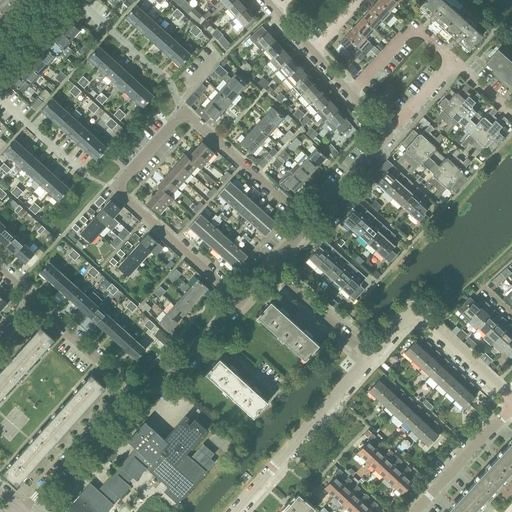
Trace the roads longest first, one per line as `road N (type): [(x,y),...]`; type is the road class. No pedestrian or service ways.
road 1 (residential): [(179,102),(111,182),(240,298)]
road 2 (residential): [(237,511),(371,360)]
road 3 (residential): [(309,219),(179,102)]
road 4 (residential): [(25,511),(133,390)]
road 5 (residential): [(240,298),(172,380),(133,390)]
road 6 (residential): [(350,95),(415,29),(454,64)]
road 7 (residential): [(371,360),(266,267)]
road 8 (residential): [(416,511),(511,408)]
road 9 (residential): [(133,390),(35,297)]
road 10 (residential): [(511,402),(412,314)]
